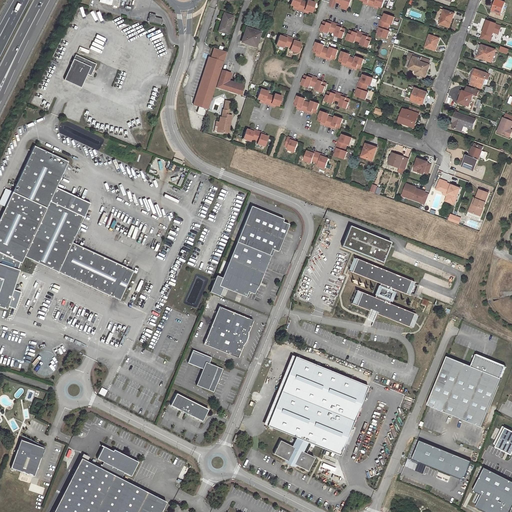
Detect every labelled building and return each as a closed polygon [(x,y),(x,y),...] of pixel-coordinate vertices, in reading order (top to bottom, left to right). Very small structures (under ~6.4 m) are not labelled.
[(308,12),(311,13),(314,4),(307,1),(306,3),(299,1),(299,0),(291,0),(289,6),(293,7),(297,8),(296,10),(303,12),(304,11),(308,12)] [(336,0),(335,2),(342,4),(340,8),(347,10),(350,0),(336,0)] [(497,12),(501,14),(505,3),(498,0),(496,0),(492,11),(497,12)] [(444,10),(443,13),(440,21),(439,24),(449,27),(452,18),(453,19),(455,14),(454,13),(452,12),(452,13),(444,10)] [(222,19),(218,31),(222,32),(224,33),(227,34),(233,16),(231,15),(227,14),(225,13),(223,19),(222,19)] [(148,22),(161,25),(163,19),(156,17),(156,15),(152,14),(150,15),(148,22)] [(379,32),(377,35),(387,39),(390,31),(387,30),(390,24),(392,25),(394,17),(385,14),(384,17),(382,21),(381,21),(378,28),(380,28),(379,32)] [(482,33),(491,36),(493,32),(496,24),(487,21),(482,33)] [(327,23),(324,22),(321,31),(328,34),(329,31),(335,34),(335,36),(342,39),(345,29),(342,28),(338,27),(339,25),(332,22),(331,24),(327,23)] [(496,24),(493,32),(498,34),(501,26),(496,24)] [(256,46),(260,32),(256,31),(255,33),(246,30),(242,42),(256,46)] [(353,32),(350,31),(346,40),(354,43),(355,41),(361,43),(361,45),(368,48),(371,38),(368,37),(364,36),(365,34),(358,31),(357,33),(353,32)] [(491,36),(482,33),(480,39),(489,42),(491,36)] [(439,38),(430,35),(425,47),(434,50),(435,46),(436,46),(439,38)] [(282,37),(279,36),(275,46),(283,49),(284,46),(290,49),(289,51),(297,53),(300,44),(297,43),(293,41),(294,40),(286,37),(286,39),(282,37)] [(331,59),(335,60),(338,50),(331,48),(330,50),(323,48),(324,45),(317,43),(313,52),(317,53),(320,55),(320,56),(327,59),(328,57),(331,59)] [(478,55),(477,57),(491,62),(495,50),(482,45),(480,50),(478,55)] [(205,108),(208,109),(214,90),(227,52),(214,48),(210,57),(208,57),(193,105),(199,106),(205,108)] [(357,68),(361,69),(364,59),(357,57),(356,59),(349,57),(350,54),(342,52),(339,61),(342,62),(346,64),(346,66),(353,68),(353,66),(357,68)] [(84,60),(75,55),(73,60),(82,64),(84,60)] [(413,59),(412,60),(409,68),(414,70),(414,68),(417,69),(416,72),(416,73),(425,77),(426,72),(427,72),(429,65),(429,64),(420,61),(413,59)] [(73,60),(66,73),(83,82),(86,75),(90,77),(96,65),(84,60),(82,64),(73,60)] [(485,78),(488,80),(490,75),(476,70),(472,81),(471,82),(473,82),(472,85),(481,88),(482,84),(485,78)] [(219,79),(227,81),(230,73),(222,71),(219,79)] [(83,82),(66,73),(63,80),(80,88),(83,82)] [(308,77),(305,75),(302,85),(309,88),(310,85),(317,88),(316,90),(323,93),(327,83),(323,82),(319,80),(320,79),(313,76),(312,78),(308,77)] [(357,93),(356,96),(366,100),(368,92),(366,91),(368,85),(371,86),(373,78),(364,75),(362,78),(361,82),(359,81),(357,88),(359,89),(357,93)] [(240,94),(240,92),(242,86),(227,81),(219,79),(216,87),(240,94)] [(411,100),(423,104),(427,92),(415,88),(409,86),(405,98),(411,100)] [(469,106),(470,101),(473,94),(477,96),(479,90),(467,86),(465,92),(463,91),(459,102),(465,105),(469,106)] [(275,105),(279,106),(282,96),(274,94),(274,96),(267,94),(268,91),(260,89),(257,98),(260,99),(264,101),(264,102),(271,105),(271,103),(275,105)] [(332,93),(328,92),(325,101),(333,104),(333,101),(340,104),(339,106),(347,109),(350,99),(347,98),(343,97),(343,95),(336,92),(336,94),(332,93)] [(313,112),(316,113),(319,104),(312,101),(311,103),(305,101),(305,99),(298,96),(295,106),(298,107),(302,108),(301,110),(308,112),(309,111),(313,112)] [(203,115),(205,108),(199,106),(197,113),(203,115)] [(232,115),(229,114),(229,110),(224,109),(222,116),(222,119),(220,119),(220,121),(219,126),(218,126),(217,131),(223,132),(225,130),(229,130),(232,115)] [(416,123),(419,114),(418,114),(408,110),(407,110),(404,109),(403,110),(398,122),(412,127),(414,122),(416,123)] [(336,127),(340,128),(343,119),(336,116),(335,118),(328,116),(329,114),(322,111),(318,121),(322,122),(325,123),(325,125),(332,128),(333,126),(336,127)] [(476,120),(466,116),(465,118),(462,117),(463,115),(456,112),(455,116),(456,117),(454,122),(452,127),(460,130),(462,125),(473,129),(476,120)] [(506,136),(507,134),(509,129),(510,130),(511,124),(511,121),(504,118),(503,118),(497,132),(506,136)] [(250,130),(246,129),(243,138),(250,141),(251,139),(258,141),(257,143),(264,146),(268,136),(265,135),(261,134),(261,132),(254,130),(254,131),(250,130)] [(336,153),(335,156),(345,159),(347,152),(345,151),(347,144),(350,145),(352,138),(343,134),(342,138),(340,142),(338,141),(336,148),(338,149),(336,153)] [(288,137),(285,146),(289,147),(288,149),(295,152),(299,143),(295,141),(292,140),(292,138),(288,137)] [(10,294),(15,279),(17,278),(17,276),(16,276),(18,268),(20,262),(22,262),(25,256),(121,298),(135,268),(72,240),(90,201),(68,191),(62,205),(50,200),(56,185),(68,159),(33,144),(12,190),(6,204),(0,217),(0,305),(8,308),(12,295),(10,294)] [(483,147),(478,145),(476,148),(473,147),(472,147),(470,152),(471,152),(470,157),(469,156),(466,155),(462,166),(474,171),(483,147)] [(365,146),(362,157),(372,160),(377,148),(371,146),(371,147),(369,147),(365,146)] [(311,152),(308,151),(304,161),(312,163),(313,161),(319,163),(318,166),(326,168),(329,159),(326,158),(322,156),(323,154),(315,152),(315,154),(311,152)] [(392,153),(389,164),(399,167),(398,172),(403,174),(409,159),(403,157),(392,153)] [(424,172),(428,173),(431,164),(427,163),(427,162),(417,158),(414,167),(419,169),(419,172),(423,174),(424,172)] [(460,188),(440,180),(436,189),(444,192),(450,195),(448,202),(454,204),(460,188)] [(425,204),(429,194),(425,193),(425,192),(416,188),(413,187),(413,186),(406,184),(403,193),(412,197),(412,199),(421,202),(421,203),(425,204)] [(62,205),(68,191),(56,185),(50,200),(62,205)] [(0,201),(6,204),(12,190),(5,187),(0,198),(0,201)] [(479,190),(475,199),(476,199),(474,205),(471,204),(470,209),(475,211),(473,214),(480,217),(485,203),(484,203),(488,193),(479,190)] [(238,242),(270,255),(272,249),(274,250),(279,252),(290,225),(284,222),(285,219),(253,206),(238,242)] [(383,263),(392,242),(351,225),(342,247),(383,263)] [(259,286),(271,256),(270,255),(238,242),(230,259),(222,279),(249,290),(249,291),(255,294),(257,290),(258,289),(258,288),(258,287),(259,286)] [(411,282),(357,260),(352,273),(380,285),(375,298),(359,292),(353,305),(369,312),(370,310),(378,313),(377,315),(409,328),(414,314),(389,304),(394,290),(406,295),(406,293),(409,294),(413,285),(410,284),(411,282)] [(21,269),(18,268),(16,276),(17,276),(17,278),(15,279),(10,294),(12,295),(21,269)] [(249,291),(249,290),(222,279),(216,276),(209,292),(219,296),(223,287),(246,297),(249,291)] [(204,344),(238,358),(243,346),(244,346),(245,345),(246,343),(247,342),(248,340),(248,338),(249,336),(249,334),(249,332),(254,320),(220,306),(204,344)] [(214,393),(224,370),(209,364),(211,358),(193,350),(188,363),(203,369),(196,386),(214,393)] [(477,355),(472,367),(448,357),(428,405),(482,428),(502,379),(507,367),(506,367),(506,366),(478,355),(477,355)] [(367,386),(295,356),(266,426),(295,437),(291,446),(279,440),(273,454),(287,461),(288,459),(294,462),(293,464),(307,471),(314,457),(305,453),(310,443),(339,455),(367,386)] [(108,390),(102,387),(98,394),(104,397),(108,390)] [(202,422),(208,410),(177,394),(170,406),(202,422)] [(511,430),(506,428),(497,448),(511,454),(511,430)] [(36,445),(20,439),(10,467),(34,476),(44,448),(38,445),(39,443),(37,442),(36,445)] [(473,461),(420,441),(413,461),(466,481),(473,461)] [(80,458),(52,511),(159,511),(165,502),(120,479),(123,473),(130,476),(137,462),(113,449),(112,451),(100,445),(100,446),(102,447),(96,459),(102,462),(99,468),(80,458)] [(479,493),(482,495),(477,504),(476,507),(486,511),(487,511),(488,511),(489,511),(509,511),(511,507),(511,480),(484,467),(473,490),(479,493)]
